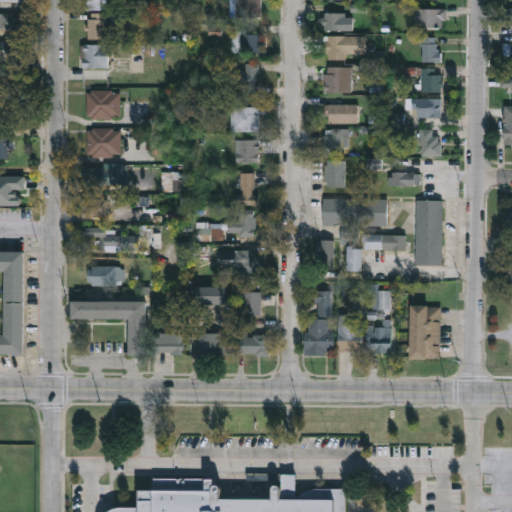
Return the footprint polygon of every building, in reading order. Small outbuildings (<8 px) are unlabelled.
[(106,0),(106,9),(85,9),(85,0),(106,0)] [(260,0),(260,17),(232,17),(232,0),(260,0)] [(511,5),(511,24),(498,24),(498,5),(511,5)] [(446,8),(445,27),(412,27),(412,8),(446,8)] [(322,31),(322,12),(342,12),(342,31),(322,31)] [(0,13),(21,13),(21,29),(0,29),(0,13)] [(105,26),(112,26),(112,38),(86,38),(86,17),(105,17),(105,26)] [(259,31),(259,52),(230,52),(230,31),(259,31)] [(324,58),(324,35),(352,35),(352,58),(324,58)] [(421,62),(421,36),(438,36),(438,62),(421,62)] [(25,59),(0,59),(0,42),(25,42),(25,59)] [(81,66),(81,43),(106,43),(106,66),(81,66)] [(240,62),(256,62),(256,94),(240,94),(240,62)] [(350,66),(350,92),(322,92),(322,66),(350,66)] [(441,91),(420,91),(420,68),(441,68),(441,91)] [(86,118),(86,90),(119,90),(119,118),(86,118)] [(440,97),(440,117),(416,117),(416,97),(440,97)] [(357,123),(323,123),(323,103),(357,103),(357,123)] [(511,144),(503,144),(503,105),(511,105),(511,144)] [(230,106),(259,106),(259,131),(230,131),(230,106)] [(87,155),(87,129),(120,129),(120,155),(87,155)] [(347,129),(347,152),(322,152),(322,129),(347,129)] [(432,129),(432,135),(440,135),(440,155),(419,155),(419,129),(432,129)] [(257,162),(235,162),(235,139),(257,139),(257,162)] [(325,186),(325,159),(345,159),(345,186),(325,186)] [(78,166),(119,166),(119,184),(78,184),(78,166)] [(253,172),(253,194),(257,194),(257,204),(240,204),(240,172),(253,172)] [(387,186),(387,172),(419,172),(419,186),(387,186)] [(79,197),(107,197),(107,217),(79,217),(79,197)] [(387,198),(387,225),(323,225),(323,198),(387,198)] [(442,199),(442,264),(415,264),(415,199),(442,199)] [(255,236),(238,236),(238,231),(228,231),(228,221),(238,221),(238,209),(255,209),(255,236)] [(347,243),(341,243),(341,230),(362,230),(361,270),(346,270),(347,243)] [(85,232),(140,232),(140,250),(101,250),(101,236),(85,236),(85,232)] [(406,249),(365,249),(365,233),(406,233),(406,249)] [(316,239),(334,239),(334,266),(316,266),(316,239)] [(257,256),(260,256),(260,276),(236,276),(236,249),(257,249),(257,256)] [(23,354),(0,354),(0,334),(4,334),(4,271),(0,271),(0,251),(23,251),(23,354)] [(88,285),(88,265),(120,265),(120,285),(88,285)] [(225,286),(225,304),(195,304),(195,286),(225,286)] [(331,290),(331,315),(315,315),(315,290),(331,290)] [(260,291),(260,315),(241,315),(241,291),(260,291)] [(146,300),(146,355),(129,355),(129,318),(71,318),(71,300),(146,300)] [(410,358),(410,304),(441,304),(441,358),(410,358)] [(332,319),(332,353),(307,353),(307,319),(332,319)] [(392,319),(392,352),(369,352),(369,319),(392,319)] [(362,324),(362,350),(338,350),(338,324),(362,324)] [(185,353),(155,353),(155,333),(185,333),(185,353)] [(225,357),(200,357),(200,333),(225,333),(225,357)] [(236,354),(236,334),(270,334),(270,354),(236,354)] [(110,511),(116,509),(124,508),(138,508),(138,489),(152,489),(152,477),(220,477),(220,485),(221,485),(223,485),(224,486),(225,487),(226,489),(226,491),(226,499),(276,499),(276,491),(276,489),(276,488),(277,486),(279,485),(280,485),(282,485),(282,482),(282,473),(297,473),(298,499),(302,494),(307,491),(312,489),(317,489),(346,489),(346,511),(110,511)]
